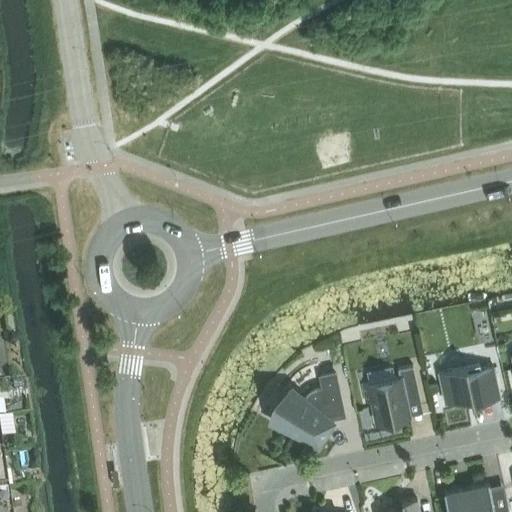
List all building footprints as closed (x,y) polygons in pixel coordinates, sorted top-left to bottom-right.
[(471,396),(472,402),(499,396),(493,365),(480,368),(479,362),(438,371),(445,402),(471,396)] [(412,364),(397,367),(399,375),(362,383),(366,401),(372,400),(377,422),(408,416),(405,400),(419,397),(412,364)] [(328,419),(330,416),(327,405),(341,402),(335,372),(320,375),(322,387),(319,388),(316,389),(312,390),(310,392),(308,393),(306,396),(304,398),(302,400),(290,390),(279,403),(272,418),(298,431),(316,443),(331,421),(328,419)] [(509,511),(508,509),(495,511),(488,480),(487,481),(487,482),(445,491),(444,490),(443,490),(447,511),(509,511)] [(0,511),(11,511),(8,490),(0,490),(0,511)] [(376,511),(419,511),(416,497),(401,500),(402,506),(376,511)]
